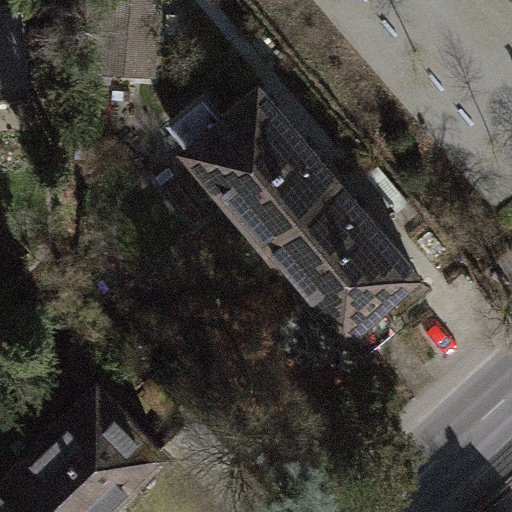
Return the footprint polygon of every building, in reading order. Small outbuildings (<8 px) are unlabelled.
[(169,0),(106,0),(100,71),(162,77),(169,0)] [(25,2),(0,3),(0,96),(32,94),(25,2)] [(171,124),(266,237),(337,177),(261,86),(223,117),(205,95),(171,124)] [(266,237),(362,350),(396,322),(378,301),(415,269),(337,177),(266,237)] [(16,459),(67,511),(94,511),(107,500),(114,507),(136,486),(129,479),(164,446),(99,379),(35,441),(21,427),(2,445),(16,459)] [(0,474),(0,511),(67,511),(16,459),(0,474)]
